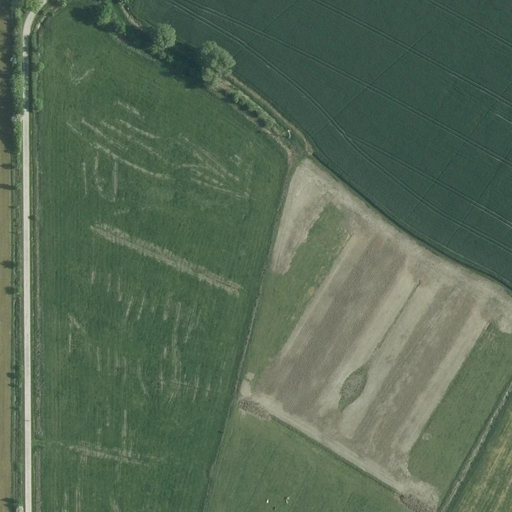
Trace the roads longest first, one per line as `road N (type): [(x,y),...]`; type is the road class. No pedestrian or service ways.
road 1 (unclassified): [(29,511),(27,42),(28,16),(42,0)]
road 2 (track): [(107,0),(118,20),(247,101),(301,158)]
